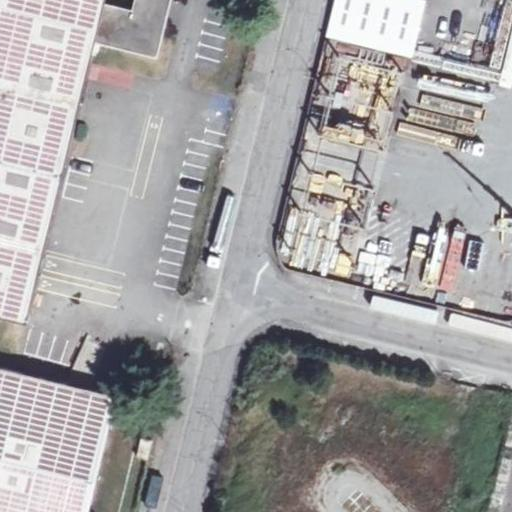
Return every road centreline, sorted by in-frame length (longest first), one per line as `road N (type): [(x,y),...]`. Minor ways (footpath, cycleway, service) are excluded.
road 1 (unknown): [(196,0),(139,215),(134,266),(149,317),(224,343)]
road 2 (unclassified): [(306,0),(237,291)]
road 3 (unclassified): [(511,357),(237,291)]
road 4 (unclassified): [(237,291),(182,511)]
